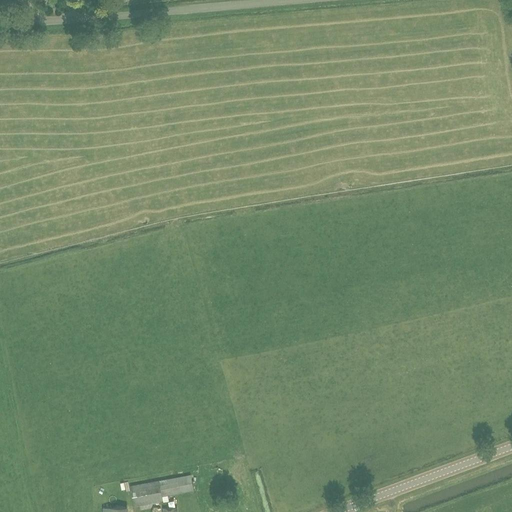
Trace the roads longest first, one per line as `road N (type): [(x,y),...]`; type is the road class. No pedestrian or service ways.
road 1 (track): [(0,262),(148,223),(511,165)]
road 2 (unclassified): [(0,22),(317,0)]
road 3 (tertiary): [(338,511),(511,447)]
